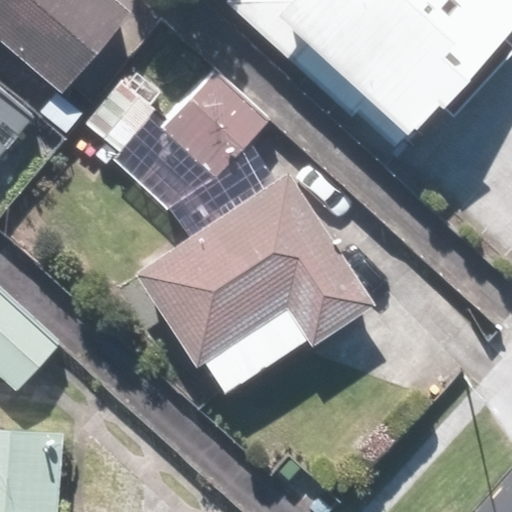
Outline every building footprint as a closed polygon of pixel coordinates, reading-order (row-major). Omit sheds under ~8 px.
[(0,0),(0,16),(72,82),(143,5),(137,0),(0,0)] [(500,27),(473,0),(210,0),(361,158),(500,27)] [(279,115),(225,64),(169,123),(224,174),(279,115)] [(0,65),(0,156),(45,104),(0,65)] [(169,104),(127,71),(91,115),(133,149),(169,104)] [(387,298),(300,162),(141,262),(224,391),(319,331),(324,338),(387,298)] [(64,344),(0,285),(0,363),(26,387),(64,344)] [(67,511),(70,421),(0,420),(0,511),(67,511)]
